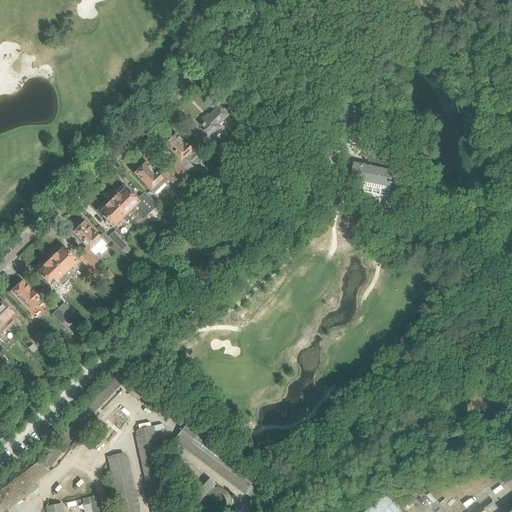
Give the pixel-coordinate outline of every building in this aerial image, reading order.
[(364,128),(367,108),(343,104),(340,124),(364,128)] [(192,118),(186,124),(206,144),(211,139),(210,137),(222,126),(220,124),(230,115),(220,105),(209,115),(207,113),(203,118),(205,119),(199,126),(192,118)] [(178,161),(171,167),(181,177),(187,171),(188,172),(193,167),(186,160),(184,160),(193,152),(175,134),(163,146),(178,161)] [(223,169),(229,163),(224,158),(218,164),(223,169)] [(394,172),(393,171),(354,163),(351,179),(390,188),(394,172)] [(154,175),(145,165),(135,174),(154,194),(166,183),(163,180),(156,173),(154,175)] [(181,177),(171,167),(164,174),(176,187),(183,180),(181,177)] [(147,195),(141,201),(134,195),(133,196),(122,185),(115,192),(118,195),(112,201),(126,215),(132,210),(142,221),(157,206),(147,195)] [(113,228),(126,215),(112,201),(106,207),(103,204),(97,210),(99,213),(99,214),(113,228)] [(94,255),(106,244),(94,232),(93,233),(84,223),(73,234),(86,248),(82,252),(84,254),(95,265),(99,261),(94,255)] [(111,242),(122,253),(128,247),(114,232),(108,238),(111,242)] [(109,244),(111,242),(108,238),(104,234),(101,236),(109,244)] [(70,255),(63,248),(60,245),(53,252),(56,254),(50,260),(64,275),(69,279),(75,273),(71,268),(77,262),(74,259),(77,257),(73,252),(70,255)] [(101,272),(95,265),(84,254),(79,259),(96,277),(101,272)] [(69,279),(64,275),(50,260),(44,266),(42,263),(35,270),(52,288),(56,292),(61,286),(69,279)] [(207,281),(199,273),(193,278),(201,286),(207,281)] [(31,293),(22,283),(11,293),(30,313),(37,307),(36,307),(42,301),(33,292),(31,293)] [(18,319),(14,315),(15,315),(2,302),(0,303),(0,320),(8,329),(13,324),(14,324),(18,319)] [(68,319),(72,314),(73,314),(64,304),(58,310),(68,319)] [(62,325),(68,319),(58,310),(53,315),(62,325)] [(71,331),(75,328),(72,325),(77,320),(72,314),(68,319),(62,325),(61,325),(66,330),(69,328),(71,331)] [(3,334),(8,329),(0,320),(0,336),(3,334)] [(39,333),(35,337),(42,344),(46,340),(39,333)] [(33,353),(38,349),(34,345),(29,349),(33,353)] [(189,423),(167,407),(168,406),(121,371),(81,413),(41,464),(38,461),(0,491),(0,511),(5,511),(38,488),(34,483),(50,471),(47,468),(92,412),(122,381),(163,412),(170,417),(169,419),(184,429),(175,440),(244,493),(257,502),(270,482),(259,474),(258,475),(189,423)] [(40,389),(45,384),(40,379),(35,384),(40,389)] [(151,427),(136,431),(154,511),(183,511),(181,498),(171,500),(163,466),(159,450),(171,447),(166,429),(165,429),(162,424),(151,427)] [(177,463),(181,457),(174,452),(170,457),(177,463)] [(135,511),(123,454),(110,457),(122,511),(135,511)] [(214,488),(211,489),(206,483),(188,503),(195,509),(201,502),(201,505),(201,507),(202,510),(203,511),(228,511),(229,511),(230,509),(231,506),(231,504),(231,501),(230,499),(229,496),(228,494),(226,492),(225,491),(224,490),(221,489),(219,488),(216,488),(214,488)] [(401,511),(386,494),(364,511),(401,511)] [(99,511),(96,496),(82,499),(84,511),(99,511)]
